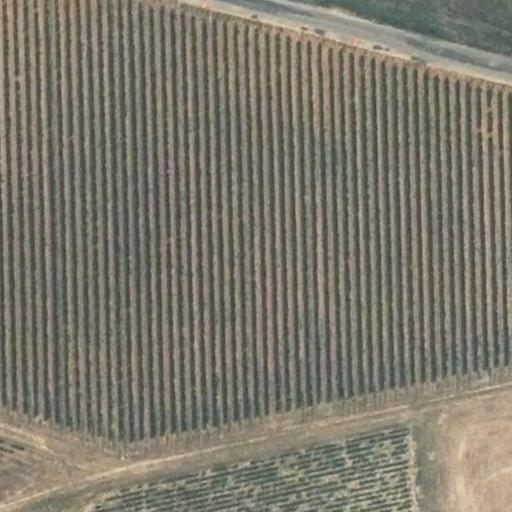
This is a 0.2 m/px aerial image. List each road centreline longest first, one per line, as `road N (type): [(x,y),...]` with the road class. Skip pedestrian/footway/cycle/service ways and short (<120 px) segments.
road 1 (track): [(27,511),(108,481),(511,388)]
road 2 (residential): [(511,77),(166,0)]
